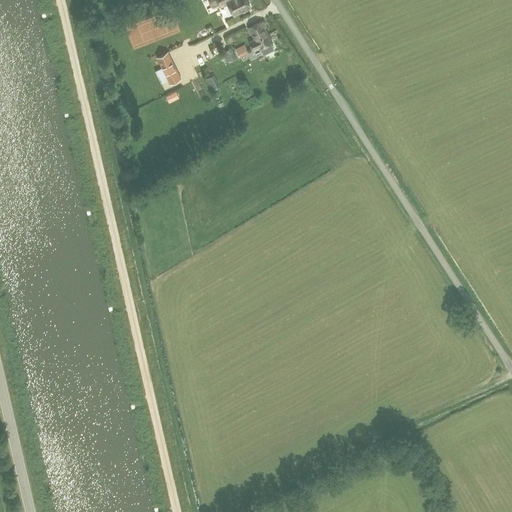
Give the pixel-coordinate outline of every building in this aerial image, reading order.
[(247,9),(247,8),(250,6),(247,0),(210,0),(210,3),(212,7),(214,7),(220,5),(221,6),(228,3),(234,14),(243,10),(243,11),(247,9)] [(274,49),(270,43),(271,42),(261,21),(249,27),(255,39),(249,42),(253,50),(259,47),(259,48),(260,48),(264,54),(274,49)] [(235,49),(239,57),(248,52),(244,45),(235,49)] [(222,52),(223,55),(227,62),(236,57),(231,48),(222,52)] [(208,51),(203,53),(207,64),(213,62),(208,51)] [(180,78),(167,52),(157,57),(170,83),(180,78)] [(214,75),(207,79),(212,89),(219,85),(214,75)]
